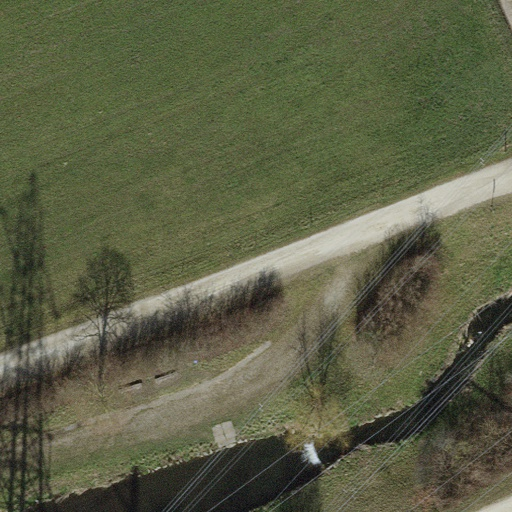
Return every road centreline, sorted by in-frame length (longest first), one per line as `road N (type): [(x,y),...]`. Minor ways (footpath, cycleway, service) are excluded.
road 1 (track): [(0,372),(511,176)]
road 2 (track): [(364,232),(343,295),(235,386),(68,453),(0,456)]
